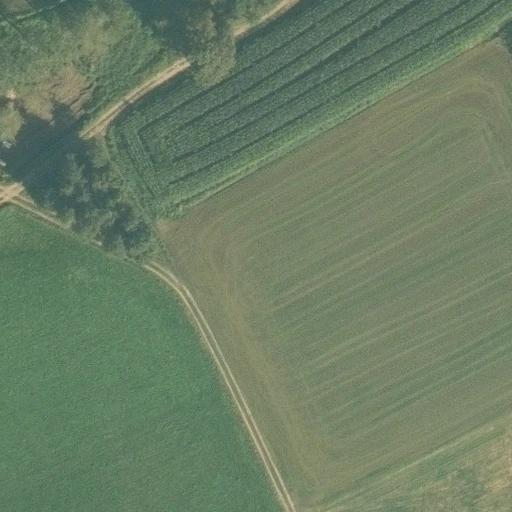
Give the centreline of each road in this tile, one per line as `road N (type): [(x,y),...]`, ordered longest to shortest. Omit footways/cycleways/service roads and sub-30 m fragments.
road 1 (track): [(287,511),(180,287),(137,259),(64,235),(0,194)]
road 2 (track): [(0,198),(282,0)]
road 3 (track): [(180,287),(93,128)]
